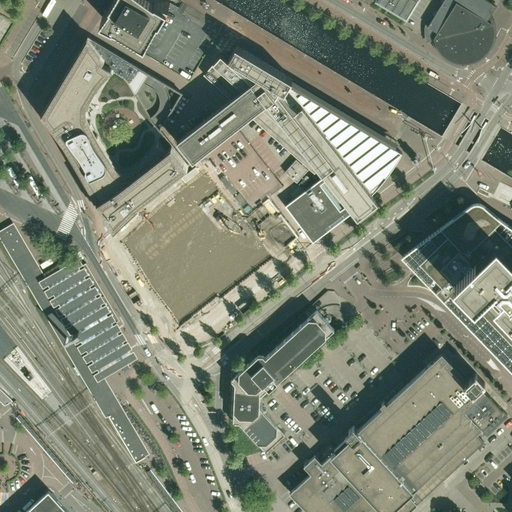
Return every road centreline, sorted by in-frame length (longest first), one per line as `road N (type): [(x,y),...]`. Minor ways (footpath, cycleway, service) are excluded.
road 1 (residential): [(133,319),(86,240),(82,206),(28,111),(30,79)]
road 2 (secondary): [(499,85),(444,169),(325,260)]
road 3 (secondary): [(336,269),(457,174),(510,100)]
road 4 (unclassified): [(332,0),(453,71),(499,85)]
road 5 (secondary): [(325,260),(180,374)]
road 6 (secondary): [(219,364),(336,269)]
road 7 (unclassified): [(511,385),(439,307),(396,296)]
road 8 (secondary): [(178,394),(236,511)]
